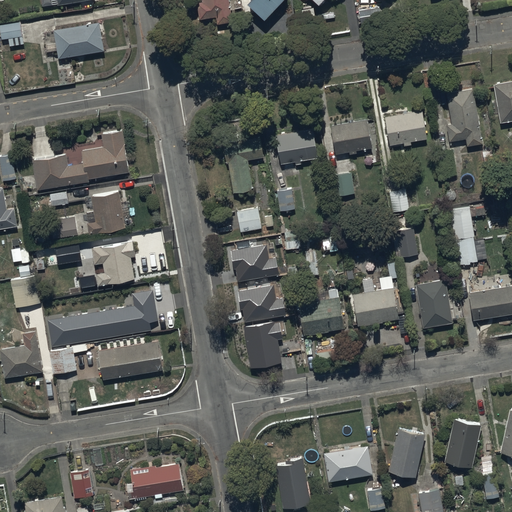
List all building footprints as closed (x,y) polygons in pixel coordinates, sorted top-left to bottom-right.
[(196,0),(199,15),(215,12),(216,18),(232,16),(229,0),(196,0)] [(248,0),(265,15),(278,0),(248,0)] [(9,41),(23,40),(20,18),(1,20),(3,36),(8,35),(9,41)] [(98,18),(53,26),(58,53),(103,46),(98,18)] [(511,76),(494,79),(499,117),(511,115),(511,76)] [(472,84),(446,89),(452,120),(447,120),(449,136),(465,133),(467,141),(481,139),(472,84)] [(422,106),(385,112),(390,140),(404,137),(404,141),(411,140),(410,136),(426,133),(422,106)] [(367,114),(331,121),(336,149),(349,147),(350,149),(356,148),(356,146),(371,143),(367,114)] [(313,124),(276,130),(281,158),(295,156),(296,161),(302,160),(301,155),(317,152),(313,124)] [(66,150),(32,155),(36,185),(89,178),(88,174),(128,169),(123,125),(101,128),(103,142),(80,145),(81,158),(67,160),(66,150)] [(228,159),(233,190),(253,187),(248,157),(264,154),(261,135),(243,138),(242,130),(222,133),(227,160),(228,159)] [(12,153),(0,154),(0,157),(3,179),(16,177),(12,153)] [(354,189),(350,169),(333,172),(336,192),(354,189)] [(3,184),(0,184),(0,224),(16,222),(13,204),(7,205),(3,184)] [(291,184),(276,187),(280,206),(295,203),(291,184)] [(125,221),(119,186),(90,191),(93,208),(86,209),(88,218),(87,218),(88,228),(125,221)] [(405,188),(389,191),(393,210),(409,207),(405,188)] [(66,189),(50,191),(51,202),(67,200),(66,189)] [(260,225),(257,204),(238,207),(241,228),(260,225)] [(471,206),(450,209),(454,238),(475,235),(471,206)] [(76,230),(73,213),(50,217),(53,234),(76,230)] [(483,219),(475,220),(478,240),(486,239),(483,219)] [(416,250),(412,224),(396,227),(400,252),(416,250)] [(335,228),(322,231),(324,246),(329,245),(330,248),(338,247),(335,228)] [(96,272),(98,282),(134,277),(131,256),(135,255),(133,239),(102,243),(102,245),(92,246),(94,262),(103,260),(104,271),(96,272)] [(56,243),(58,257),(78,254),(76,240),(56,243)] [(266,245),(232,251),(237,282),(279,274),(276,258),(268,259),(266,245)] [(316,257),(301,259),(303,272),(318,271),(316,257)] [(398,273),(396,259),(387,260),(389,274),(398,273)] [(31,270),(9,274),(15,304),(37,299),(31,270)] [(445,275),(415,280),(422,323),(452,318),(445,275)] [(511,289),(511,282),(468,287),(472,314),(511,308),(511,289)] [(398,314),(393,283),(353,289),(358,320),(398,314)] [(328,325),(343,322),(337,284),(304,290),(305,296),(297,298),(303,330),(308,329),(308,330),(328,327),(328,325)] [(273,285),(239,291),(245,322),(286,315),(283,298),(275,300),(273,285)] [(134,306),(48,320),(52,347),(151,330),(149,322),(158,321),(153,290),(132,294),(134,306)] [(244,327),(251,367),(281,362),(277,339),(283,338),(280,321),(244,327)] [(25,341),(0,344),(0,354),(3,373),(41,366),(35,328),(23,330),(25,341)] [(157,335),(97,346),(103,376),(163,365),(157,335)] [(72,346),(48,350),(52,372),(76,368),(72,346)] [(511,407),(509,406),(500,450),(511,452),(511,407)] [(481,420),(454,413),(443,457),(470,464),(481,420)] [(424,432),(396,426),(387,469),(415,474),(424,432)] [(367,441),(322,448),(327,477),(371,469),(367,441)] [(310,502),(303,456),(283,459),(283,463),(277,464),(283,506),(310,502)] [(178,457),(130,465),(132,478),(126,479),(128,494),(136,493),(137,495),(146,493),(146,490),(154,489),(155,492),(162,491),(162,487),(182,484),(178,457)] [(88,465),(69,468),(73,495),(92,492),(88,465)] [(497,470),(482,472),(486,496),(499,494),(497,484),(499,483),(497,470)] [(383,484),(367,487),(371,506),(386,503),(383,484)] [(442,511),(439,486),(418,489),(421,511),(442,511)] [(62,503),(61,493),(25,498),(27,511),(64,511),(63,502),(62,503)]
